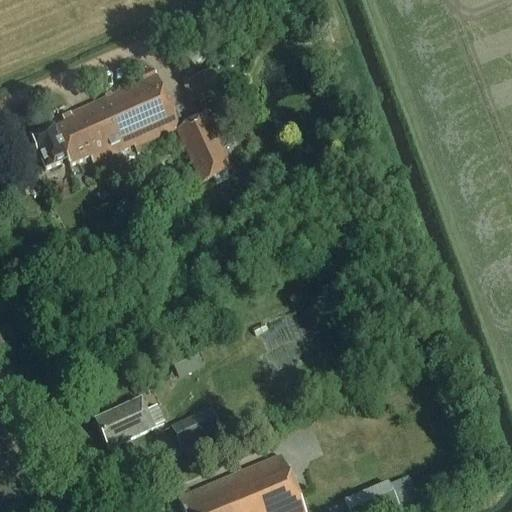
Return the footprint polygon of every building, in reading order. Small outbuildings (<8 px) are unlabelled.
[(191,109),(196,106),(197,108),(217,99),(224,96),(213,73),(197,81),(193,72),(183,76),(187,85),(188,87),(182,90),(191,109)] [(155,79),(153,73),(138,79),(141,85),(155,79)] [(178,131),(155,79),(70,117),(71,120),(29,139),(44,174),(66,164),(69,170),(89,161),(92,166),(115,156),(116,158),(178,131)] [(206,120),(175,134),(199,187),(231,173),(221,151),(235,145),(222,116),(207,122),(206,120)] [(107,173),(112,184),(124,179),(120,168),(107,173)] [(145,413),(140,402),(94,423),(107,451),(153,431),(152,429),(163,424),(155,408),(145,413)] [(172,428),(180,447),(218,430),(210,411),(172,428)] [(303,511),(280,457),(178,502),(182,511),(303,511)] [(419,511),(407,481),(387,489),(396,511),(419,511)] [(362,511),(358,501),(345,507),(347,511),(362,511)]
